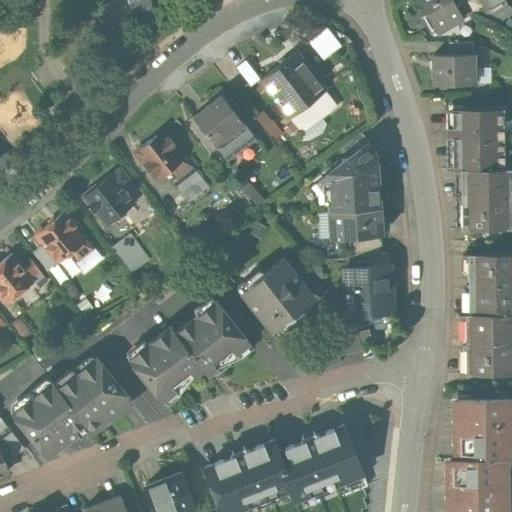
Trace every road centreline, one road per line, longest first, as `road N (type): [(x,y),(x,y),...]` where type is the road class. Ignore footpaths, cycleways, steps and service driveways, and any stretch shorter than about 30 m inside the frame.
road 1 (residential): [(0,502),(235,409),(426,364)]
road 2 (residential): [(426,364),(421,190),(357,0)]
road 3 (residential): [(270,0),(167,68),(0,219)]
road 4 (residential): [(407,511),(426,364)]
